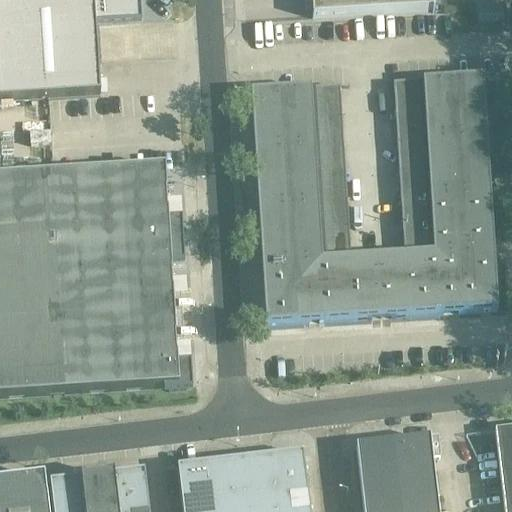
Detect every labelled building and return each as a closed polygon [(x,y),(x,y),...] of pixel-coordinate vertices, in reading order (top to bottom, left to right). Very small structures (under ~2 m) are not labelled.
[(0,0),(0,103),(99,97),(97,66),(97,65),(94,29),(139,26),(138,11),(140,10),(140,8),(138,8),(137,0),(0,0)] [(310,0),(311,20),(431,12),(431,14),(433,14),(431,0),(310,0)] [(482,81),(393,87),(395,116),(483,111),(482,81)] [(338,90),(249,96),(251,124),(340,119),(338,90)] [(395,116),(397,147),(485,142),(483,111),(395,116)] [(251,124),(253,156),(342,150),(340,119),(251,124)] [(50,134),(29,136),(30,148),(51,146),(50,134)] [(397,147),(399,178),(487,173),(485,142),(397,147)] [(253,156),(255,187),(344,182),(342,150),(253,156)] [(163,171),(47,178),(52,250),(182,243),(181,227),(167,227),(163,171)] [(401,210),(489,204),(487,173),(399,178),(401,210)] [(0,252),(52,250),(47,178),(0,180),(0,252)] [(255,187),(257,218),(346,213),(344,182),(255,187)] [(401,210),(403,241),(491,236),(489,204),(401,210)] [(257,218),(259,249),(348,244),(346,213),(257,218)] [(403,241),(404,259),(404,272),(451,269),(493,267),(491,236),(403,241)] [(183,259),(182,243),(52,250),(56,323),(172,316),(169,260),(183,259)] [(261,281),(312,278),(350,275),(349,262),(348,244),(259,249),(261,281)] [(0,327),(56,323),(52,250),(0,252),(0,327)] [(404,259),(380,260),(383,321),(434,318),(454,317),(451,269),(404,272),(404,259)] [(312,278),(315,325),(383,321),(380,260),(349,262),(350,275),(312,278)] [(493,267),(451,269),(454,317),(496,313),(493,267)] [(312,278),(261,281),(264,327),(315,325),(312,278)] [(172,316),(56,323),(61,399),(186,391),(186,387),(191,386),(189,370),(176,371),(172,316)] [(56,323),(0,327),(0,403),(61,399),(56,323)] [(511,511),(511,432),(494,434),(503,511),(511,511)] [(355,450),(362,511),(436,511),(429,442),(355,450)] [(308,511),(302,457),(176,471),(181,511),(308,511)] [(48,479),(43,480),(46,511),(147,511),(143,475),(121,478),(112,479),(101,480),(80,483),(59,485),(49,486),(48,479)] [(46,511),(43,480),(0,484),(0,511),(46,511)]
